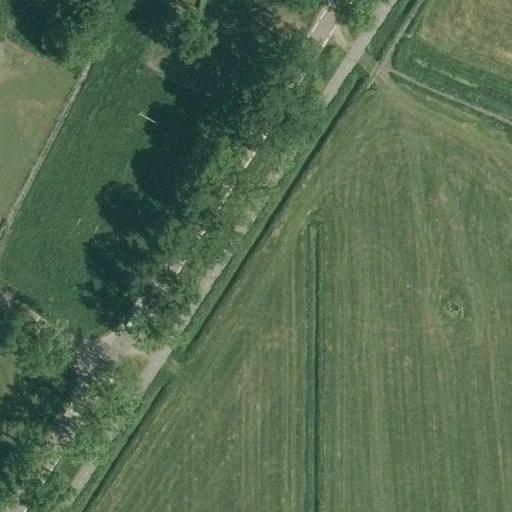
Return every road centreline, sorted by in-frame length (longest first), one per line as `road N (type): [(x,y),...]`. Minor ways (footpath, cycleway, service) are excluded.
road 1 (secondary): [(110,367),(347,0)]
road 2 (secondary): [(19,511),(110,367)]
road 3 (track): [(426,0),(387,74),(327,31)]
road 4 (unclassified): [(110,367),(0,299)]
